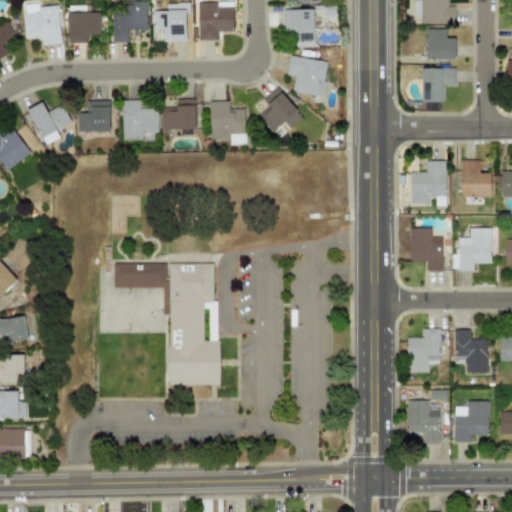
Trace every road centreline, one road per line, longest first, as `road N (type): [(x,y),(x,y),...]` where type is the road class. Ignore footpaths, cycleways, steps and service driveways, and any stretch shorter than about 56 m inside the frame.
road 1 (residential): [(0,93),(52,75),(254,68),(252,0)]
road 2 (residential): [(307,480),(0,483)]
road 3 (tertiary): [(374,301),(370,0)]
road 4 (tertiary): [(374,301),(361,320),(362,511)]
road 5 (tertiary): [(384,511),(383,321),(374,301)]
road 6 (tertiary): [(511,477),(362,478)]
road 7 (residential): [(371,129),(511,129)]
road 8 (residential): [(374,301),(511,301)]
road 9 (residential): [(483,129),(483,0)]
